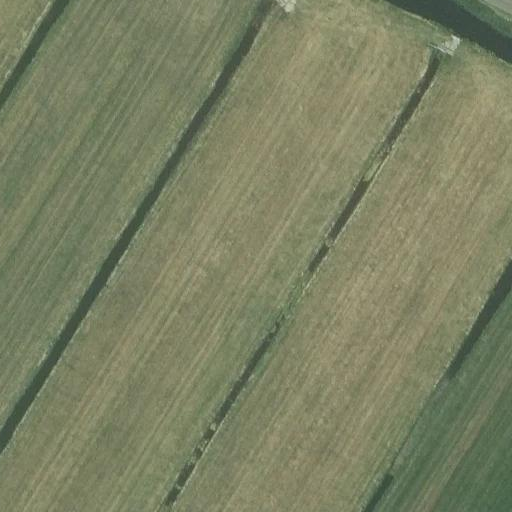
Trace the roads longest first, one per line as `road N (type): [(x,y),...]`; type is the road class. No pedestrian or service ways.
road 1 (track): [(216,0),(116,155)]
road 2 (track): [(423,511),(511,368)]
